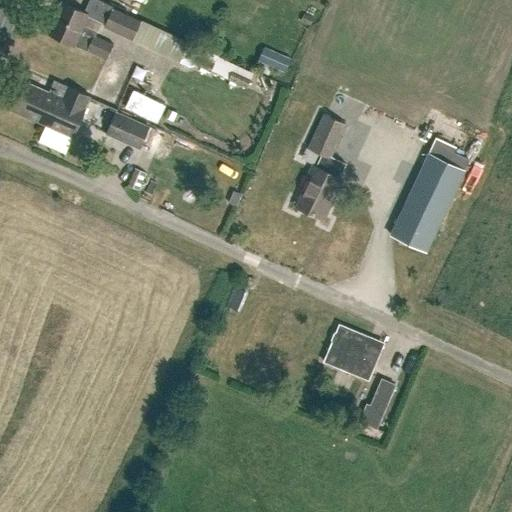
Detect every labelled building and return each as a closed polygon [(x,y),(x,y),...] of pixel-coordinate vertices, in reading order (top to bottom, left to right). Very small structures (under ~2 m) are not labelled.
[(88,17),(105,24),(103,27),(133,40),(132,42),(179,64),(189,42),(142,21),(141,22),(113,9),(114,7),(98,0),(90,0),(85,12),(89,14),(88,17)] [(88,17),(89,14),(85,12),(61,1),(47,32),(75,45),(75,44),(87,50),(88,48),(107,57),(113,44),(94,36),(96,32),(83,26),(88,17)] [(265,48),(259,60),(284,72),(290,59),(265,48)] [(207,70),(244,82),(248,69),(212,57),(207,70)] [(90,97),(55,81),(50,92),(25,82),(13,110),(73,136),(90,97)] [(157,124),(165,106),(133,91),(125,109),(157,124)] [(140,150),(150,127),(116,112),(106,135),(140,150)] [(339,177),(346,163),(331,156),(346,124),(324,114),(308,147),(322,153),(316,167),(312,165),(301,188),(304,190),(297,205),(311,211),(310,213),(324,219),(343,179),(339,177)] [(453,152),(456,146),(437,137),(429,156),(462,171),(468,159),(453,152)] [(427,253),(465,172),(462,171),(429,156),(392,236),(427,253)] [(138,191),(146,173),(135,168),(128,186),(138,191)] [(292,189),(284,204),(294,209),(302,194),(292,189)] [(368,379),(383,345),(338,327),(324,361),(368,379)] [(370,404),(384,410),(395,384),(382,378),(370,404)]
